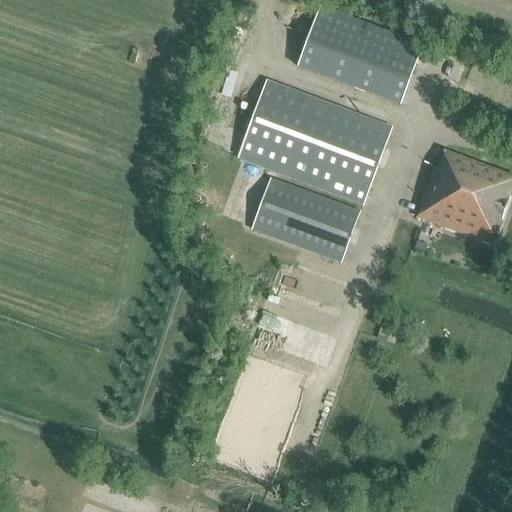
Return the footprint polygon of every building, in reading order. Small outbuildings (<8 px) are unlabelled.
[(297,69),(399,106),(422,46),(319,8),(297,69)] [(463,61),(455,84),(474,91),(470,102),(493,111),(497,99),(492,98),(501,75),(467,63),(463,61)] [(237,160),(363,206),(391,129),(266,81),(237,160)] [(416,217),(495,244),(511,192),(511,177),(443,153),(436,170),(433,169),(416,217)] [(251,232),(341,264),(360,213),(270,179),(251,232)] [(256,417),(249,431),(279,445),(286,431),(256,417)]
